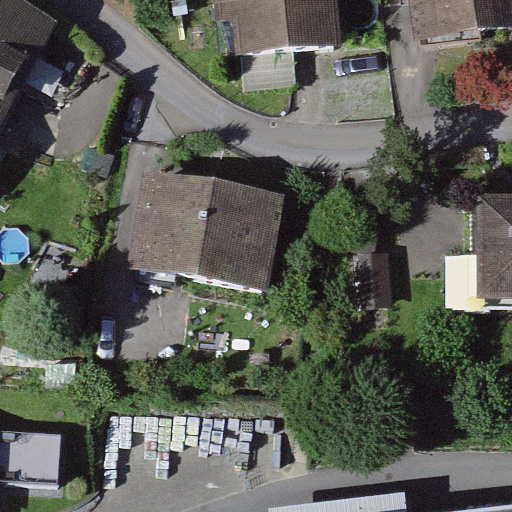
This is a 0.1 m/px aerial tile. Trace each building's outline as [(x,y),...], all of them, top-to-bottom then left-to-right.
[(2,0),(0,0),(0,172),(69,32),(2,0)] [(345,0),(222,0),(230,71),(351,57),(345,0)] [(511,0),(417,0),(427,58),(511,44),(511,0)] [(294,207),(157,186),(142,282),(279,303),(294,207)] [(511,208),(495,209),(499,320),(511,319),(511,208)]
